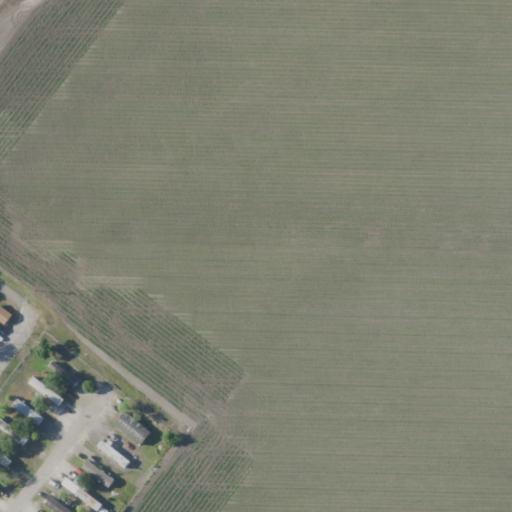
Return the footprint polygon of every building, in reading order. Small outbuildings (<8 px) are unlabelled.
[(0,325),(10,325),(10,308),(0,308),(0,325)] [(60,398),(29,374),(23,382),(55,406),(60,398)] [(11,406),(38,428),(44,420),(18,399),(11,406)] [(114,424),(141,446),(151,432),(124,411),(114,424)] [(96,446),(124,469),(130,462),(102,439),(96,446)] [(11,462),(0,452),(0,462),(1,463),(0,464),(6,469),(11,462)] [(115,479),(86,461),(81,469),(110,487),(115,479)] [(103,505),(66,477),(61,484),(98,511),(103,505)] [(72,511),(49,496),(43,505),(53,511),(72,511)]
